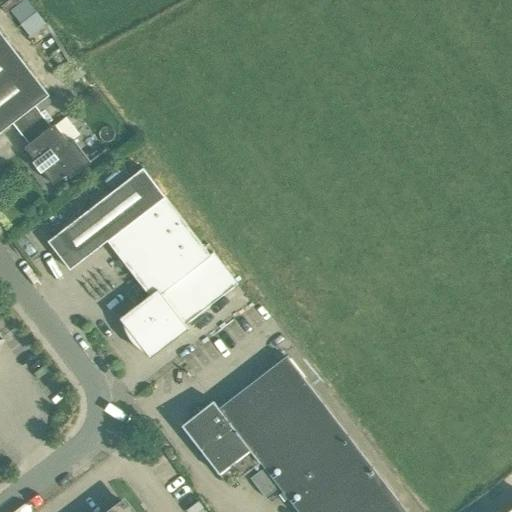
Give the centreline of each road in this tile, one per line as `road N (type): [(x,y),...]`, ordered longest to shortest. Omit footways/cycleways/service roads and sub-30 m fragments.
road 1 (unclassified): [(0,508),(103,429),(105,406),(0,268)]
road 2 (unknown): [(185,511),(145,461),(103,429),(161,388),(213,369),(241,344)]
